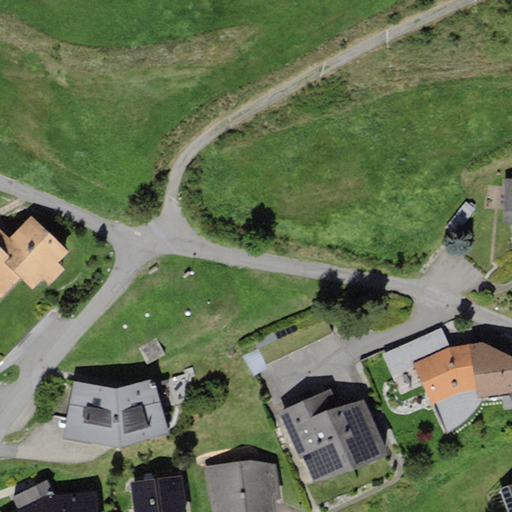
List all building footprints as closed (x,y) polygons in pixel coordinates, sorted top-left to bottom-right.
[(511,177),(503,178),(503,221),(511,222),(511,177)] [(56,261),(67,250),(29,215),(9,237),(6,234),(0,228),(0,295),(19,275),(31,286),(42,274),(49,280),(62,266),(56,261)] [(448,347),(439,328),(384,351),(401,395),(422,384),(431,403),(476,385),(470,343),(448,347)] [(511,355),(484,341),(470,343),(476,385),(478,396),(511,391),(511,355)] [(112,389),(73,382),(61,435),(120,444),(167,431),(153,378),(118,388),(112,389)] [(332,387),(277,410),(297,459),(299,458),(310,483),(387,450),(364,396),(339,406),(332,387)] [(275,460),(205,467),(207,493),(213,511),(275,511),(274,499),(280,499),(277,475),(275,460)] [(186,511),(183,475),(129,480),(131,511),(186,511)] [(10,496),(16,508),(7,511),(94,511),(93,490),(55,495),(46,478),(31,486),(10,496)] [(511,511),(511,485),(497,491),(504,511),(511,511)]
